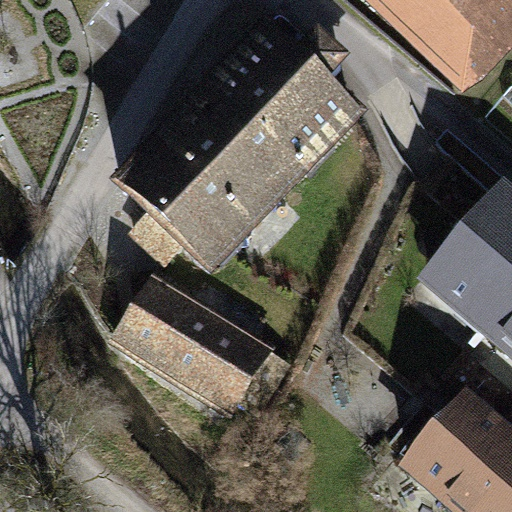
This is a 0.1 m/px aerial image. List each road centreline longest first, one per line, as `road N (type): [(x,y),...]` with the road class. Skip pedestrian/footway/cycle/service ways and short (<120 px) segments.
road 1 (residential): [(196,0),(57,253),(26,284),(0,358)]
road 2 (track): [(133,511),(0,404)]
